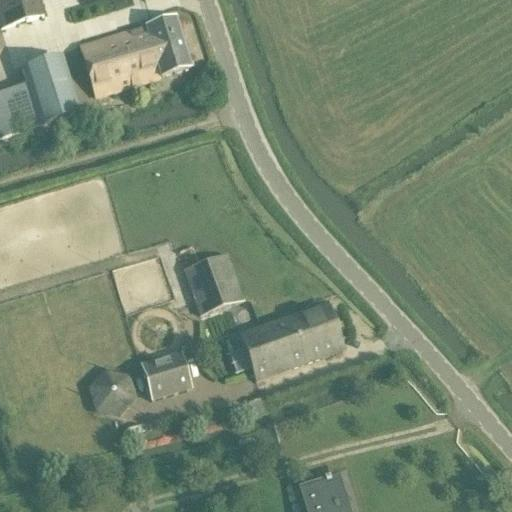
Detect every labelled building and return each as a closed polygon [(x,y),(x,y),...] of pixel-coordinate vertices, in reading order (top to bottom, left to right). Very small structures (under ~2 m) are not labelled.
[(0,0),(0,31),(42,18),(36,0),(0,0)] [(78,48),(94,100),(190,71),(175,19),(78,48)] [(0,96),(0,141),(74,118),(56,61),(20,72),(25,88),(0,96)] [(182,272),(199,321),(242,305),(226,257),(182,272)] [(237,338),(253,383),(340,353),(324,307),(237,338)] [(139,367),(149,403),(189,391),(178,355),(139,367)] [(95,415),(120,421),(137,403),(130,379),(106,373),(88,391),(95,415)] [(299,489),(305,511),(350,511),(339,476),(299,489)]
